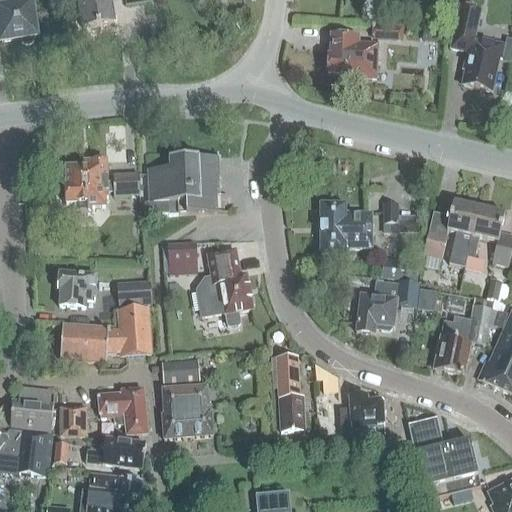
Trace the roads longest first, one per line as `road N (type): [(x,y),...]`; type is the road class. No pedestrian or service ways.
road 1 (residential): [(511,441),(447,400),(323,349),(296,326),(279,278),(268,201),(270,156),(288,104)]
road 2 (residential): [(0,373),(15,311),(3,114)]
road 3 (tertiary): [(3,114),(188,100),(257,84)]
road 4 (residential): [(157,469),(145,378),(0,380)]
road 5 (tertiary): [(511,163),(320,119),(288,104)]
